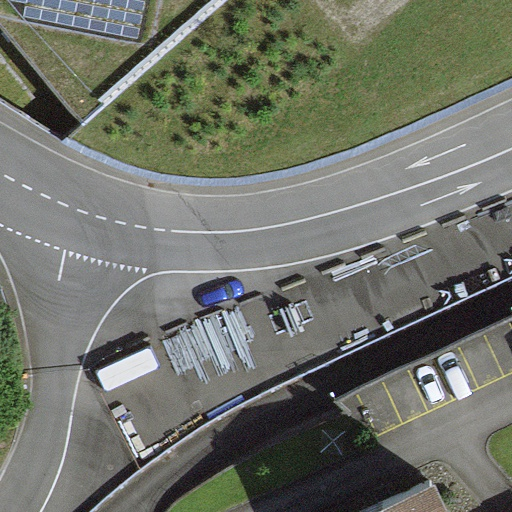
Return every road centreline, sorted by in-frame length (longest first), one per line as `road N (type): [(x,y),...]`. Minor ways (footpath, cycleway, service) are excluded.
road 1 (motorway): [(117,0),(249,169),(511,473)]
road 2 (motorway): [(511,90),(426,0)]
